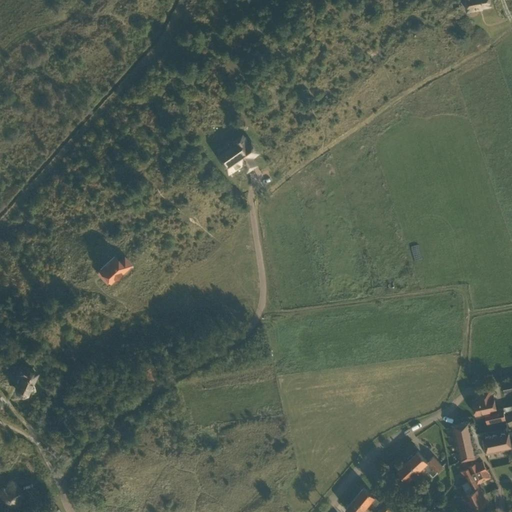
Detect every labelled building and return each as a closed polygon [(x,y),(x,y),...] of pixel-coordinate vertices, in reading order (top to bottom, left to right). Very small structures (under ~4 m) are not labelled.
[(464,0),(467,11),(479,8),(479,7),(491,4),(490,0),(464,0)] [(234,141),(237,144),(219,156),(230,171),(243,162),(248,168),(256,163),(251,156),(257,152),(251,142),(248,144),(242,136),(234,141)] [(117,279),(122,274),(120,273),(131,263),(125,257),(120,262),(115,256),(96,273),(107,285),(115,277),(117,279)] [(36,373),(26,368),(19,365),(14,375),(21,378),(16,388),(18,392),(22,394),(26,393),(36,373)] [(149,380),(156,376),(150,366),(143,370),(149,380)] [(511,378),(501,382),(503,393),(511,391),(511,378)] [(477,399),(472,400),(475,416),(485,413),(487,423),(505,419),(503,408),(496,410),(493,396),(492,396),(490,388),(475,391),(477,399)] [(460,461),(478,456),(470,422),(451,427),(460,461)] [(487,454),(511,448),(511,446),(508,429),(478,437),(481,452),(486,451),(487,454)] [(418,451),(408,460),(418,471),(423,466),(429,472),(433,468),(436,472),(443,466),(433,456),(428,461),(418,451)] [(408,460),(397,470),(407,481),(407,480),(411,485),(416,481),(412,476),(418,471),(408,460)] [(478,461),(469,466),(469,467),(475,478),(478,483),(480,482),(491,477),(483,461),(479,463),(478,461)] [(467,464),(453,471),(461,487),(466,485),(470,492),(465,494),(473,510),(487,504),(483,495),(484,494),(481,487),(482,487),(480,482),(478,483),(475,478),(469,467),(469,466),(467,464)] [(19,500),(21,497),(20,491),(18,488),(14,484),(12,485),(9,479),(3,482),(0,475),(0,497),(1,500),(4,498),(9,507),(15,503),(19,500)] [(434,490),(426,482),(419,490),(427,497),(434,490)] [(389,511),(391,511),(374,497),(375,496),(364,487),(355,498),(366,507),(371,501),(380,509),(377,511),(389,511)] [(438,490),(431,497),(437,502),(443,494),(438,490)] [(361,511),(366,507),(355,498),(346,508),(349,511),(361,511)]
